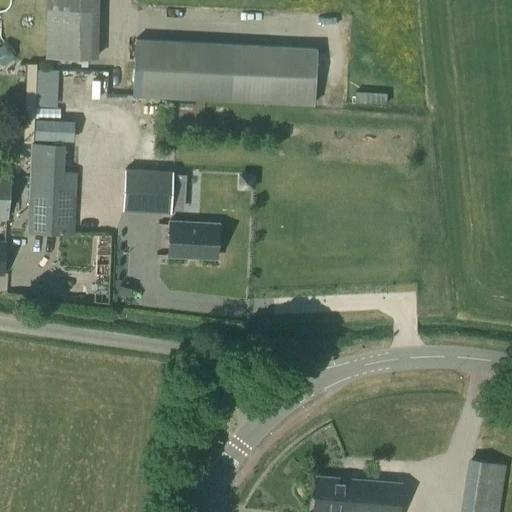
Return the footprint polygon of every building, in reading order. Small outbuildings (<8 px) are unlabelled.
[(93,59),(94,0),(45,0),(45,58),(93,59)] [(312,105),(315,49),(134,39),(131,96),(312,105)] [(0,68),(15,59),(5,44),(0,47),(0,68)] [(83,115),(84,77),(28,76),(27,114),(83,115)] [(355,104),(385,105),(386,94),(355,92),(355,104)] [(294,133),(111,127),(109,167),(293,173),(294,133)] [(30,144),(26,231),(71,234),(74,174),(61,173),(63,145),(30,144)] [(125,170),(122,212),(170,213),(170,209),(182,210),(183,178),(171,177),(172,172),(125,170)] [(0,219),(6,220),(10,173),(0,172),(0,219)] [(217,223),(169,221),(168,256),(215,258),(217,223)] [(144,256),(160,257),(161,245),(144,244),(144,256)] [(142,288),(164,289),(165,261),(154,260),(154,259),(143,259),(142,288)] [(171,260),(168,276),(183,279),(181,289),(204,293),(209,267),(171,260)] [(461,511),(495,511),(503,465),(470,459),(461,511)] [(396,511),(399,484),(315,477),(312,511),(396,511)]
